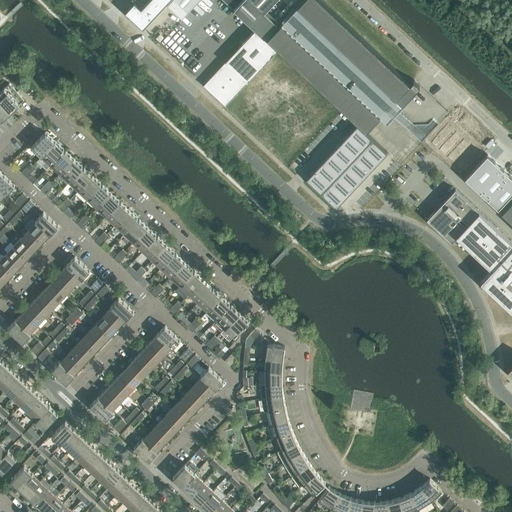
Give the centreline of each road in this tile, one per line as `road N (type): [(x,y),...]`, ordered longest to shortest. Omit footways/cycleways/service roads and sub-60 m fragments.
road 1 (residential): [(480,511),(425,461),(370,481),(330,462),(309,420),(299,346),(40,109)]
road 2 (residential): [(511,403),(493,382),(474,299),(434,245),(398,225),(313,217),(81,0)]
road 3 (residential): [(149,478),(237,382),(154,305)]
road 4 (residential): [(511,143),(358,0)]
road 5 (unknown): [(378,221),(411,182),(440,170),(511,229)]
road 6 (residential): [(65,400),(154,305)]
